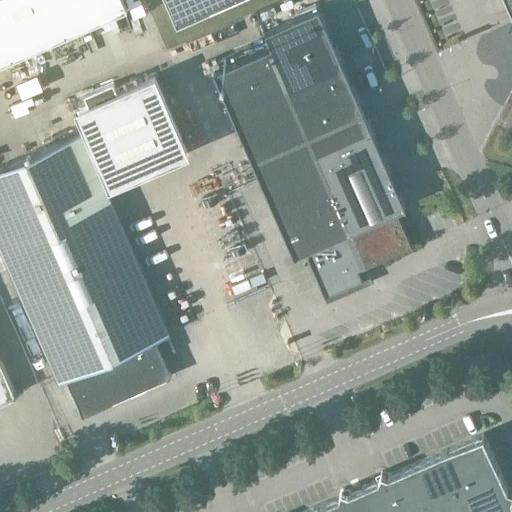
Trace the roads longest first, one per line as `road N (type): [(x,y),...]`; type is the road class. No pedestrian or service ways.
road 1 (unclassified): [(35,511),(511,310)]
road 2 (unknown): [(216,511),(477,398),(501,406),(511,430)]
road 3 (unclassified): [(493,217),(395,0)]
